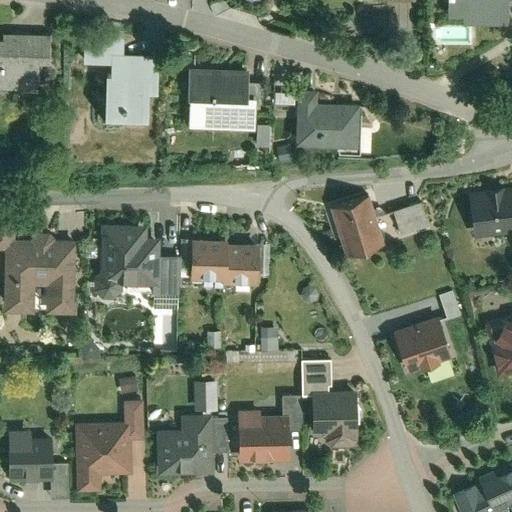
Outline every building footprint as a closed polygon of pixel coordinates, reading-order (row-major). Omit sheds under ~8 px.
[(444,0),(444,1),(459,1),(459,9),(501,9),(502,2),(502,0),(444,0)] [(11,23),(11,28),(0,27),(0,75),(43,77),(43,52),(52,52),(53,24),(11,23)] [(165,46),(128,45),(129,30),(89,29),(89,56),(113,57),(111,119),(154,120),(156,82),(164,83),(165,46)] [(258,61),(194,59),(192,119),(256,121),(258,61)] [(362,140),(364,97),(320,96),(321,84),(302,84),(301,138),(362,140)] [(511,178),(466,183),(470,227),(509,224),(511,242),(511,178)] [(365,185),(326,198),(342,245),(381,232),(373,209),(370,201),(365,185)] [(377,201),(370,201),(373,209),(381,232),(397,226),(400,233),(428,224),(418,193),(383,205),(377,201)] [(0,239),(0,240),(0,299),(30,300),(30,272),(38,272),(42,277),(42,300),(70,300),(71,229),(52,229),(46,222),(32,222),(26,229),(11,229),(11,209),(0,209),(0,239)] [(97,214),(97,257),(90,264),(89,276),(98,284),(109,285),(118,276),(118,272),(149,272),(156,272),(156,246),(156,226),(144,226),(144,214),(97,214)] [(176,256),(188,256),(188,230),(177,230),(176,256)] [(187,269),(217,270),(217,273),(254,274),(255,235),(225,234),(225,231),(188,230),(188,256),(187,269)] [(174,246),(156,246),(156,272),(149,272),(149,281),(174,281),(174,246)] [(453,282),(441,285),(446,309),(459,306),(453,282)] [(431,308),(392,321),(404,359),(443,346),(431,308)] [(494,367),(511,363),(511,309),(483,315),(494,367)] [(170,339),(167,324),(152,326),(155,342),(170,339)] [(274,330),(257,331),(257,346),(275,345),(274,330)] [(298,389),(299,400),(309,399),(309,384),(325,384),(324,354),(297,355),(298,389)] [(134,385),(131,371),(116,374),(119,388),(134,385)] [(194,402),(218,402),(218,372),(195,372),(194,402)] [(328,438),(347,438),(353,433),(352,427),(355,427),(353,383),(325,384),(309,384),(309,399),(310,429),(321,428),(321,434),(328,438)] [(285,409),(285,426),(300,425),(299,400),(298,389),(279,389),(279,409),(285,409)] [(121,416),(71,417),(72,484),(97,484),(96,468),(129,467),(128,433),(140,432),(139,394),(120,394),(121,416)] [(257,404),(233,405),(235,456),(286,454),(285,426),(285,409),(279,409),(257,410),(257,404)] [(178,423),(152,424),(154,468),(211,466),(210,446),(209,412),(209,407),(177,408),(178,423)] [(223,412),(209,412),(210,446),(225,446),(223,412)] [(27,421),(4,421),(5,474),(46,473),(48,473),(48,457),(47,428),(27,429),(27,421)] [(477,476),(450,488),(459,511),(485,511),(485,510),(506,501),(511,511),(511,454),(474,471),(477,476)] [(65,457),(48,457),(48,473),(46,473),(47,492),(66,491),(65,457)]
